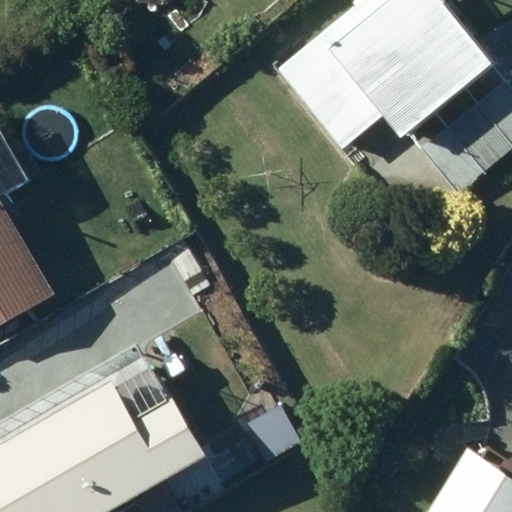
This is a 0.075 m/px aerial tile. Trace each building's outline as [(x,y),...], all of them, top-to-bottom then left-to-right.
[(385,0),(288,76),(350,154),(403,113),(427,144),(511,77),(451,0),(385,0)] [(511,159),(511,104),(440,160),(467,194),(511,159)] [(0,338),(68,301),(14,204),(38,191),(0,121),(0,338)] [(137,392),(0,465),(0,511),(142,511),(229,466),(199,411),(159,433),(137,392)] [(289,405),(254,425),(276,464),(311,444),(289,405)] [(511,511),(511,468),(480,447),(437,511),(511,511)]
